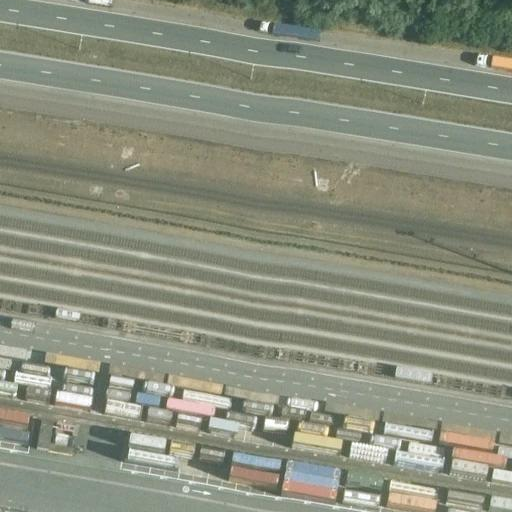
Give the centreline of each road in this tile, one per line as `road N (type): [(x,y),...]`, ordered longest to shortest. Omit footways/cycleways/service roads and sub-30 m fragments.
road 1 (primary): [(511,92),(0,8)]
road 2 (primary): [(0,69),(511,152)]
